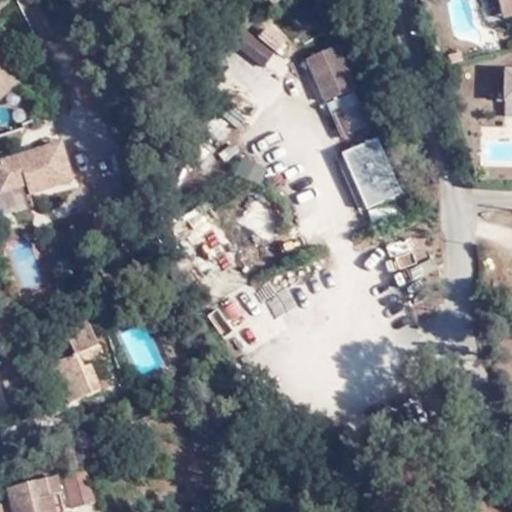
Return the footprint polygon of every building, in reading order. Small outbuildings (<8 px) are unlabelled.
[(511,0),(500,0),(504,13),(511,11),(511,0)] [(270,23),(244,53),(264,69),(290,39),(270,23)] [(359,90),(338,44),(306,58),(326,105),(359,90)] [(0,99),(13,88),(0,72),(0,99)] [(400,193),(376,138),(346,154),(368,209),(400,193)] [(67,186),(56,149),(0,165),(0,195),(22,189),(25,199),(67,186)] [(216,299),(255,278),(220,217),(182,239),(216,299)] [(75,362),(32,374),(43,401),(66,396),(68,406),(100,397),(93,370),(106,366),(96,327),(67,336),(75,362)] [(93,444),(62,451),(69,477),(90,471),(89,463),(98,460),(93,444)] [(90,471),(69,477),(77,509),(98,503),(90,471)] [(66,511),(55,472),(35,478),(39,498),(52,495),(55,511),(66,511)] [(39,498),(35,478),(9,486),(15,511),(55,511),(52,495),(39,498)]
